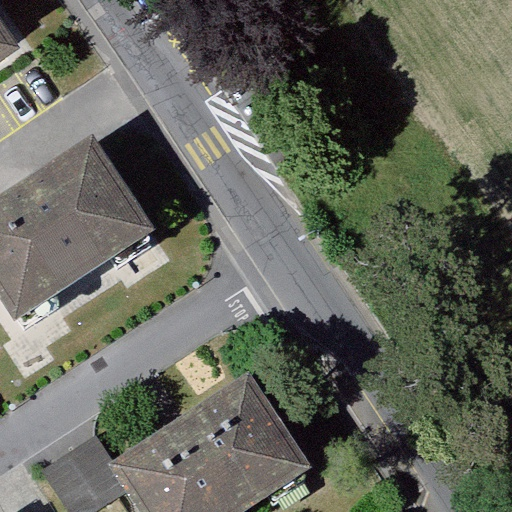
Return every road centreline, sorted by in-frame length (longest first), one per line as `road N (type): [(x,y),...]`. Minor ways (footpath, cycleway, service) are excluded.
road 1 (residential): [(0,453),(287,262)]
road 2 (residential): [(287,262),(102,0)]
road 3 (residential): [(450,511),(287,262)]
